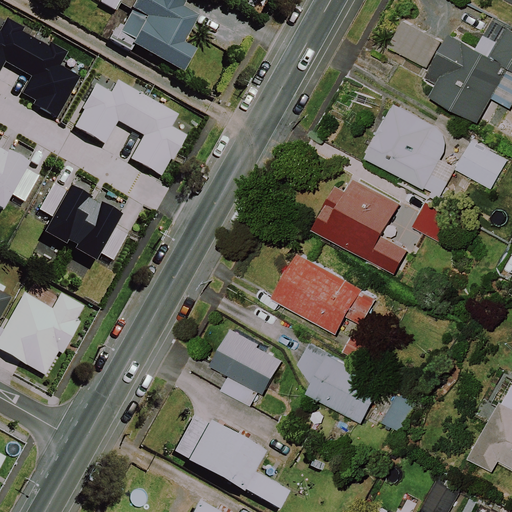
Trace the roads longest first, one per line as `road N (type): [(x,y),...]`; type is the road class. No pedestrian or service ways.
road 1 (secondary): [(82,445),(330,0)]
road 2 (unknown): [(252,140),(15,9)]
road 3 (unknown): [(0,116),(200,234)]
